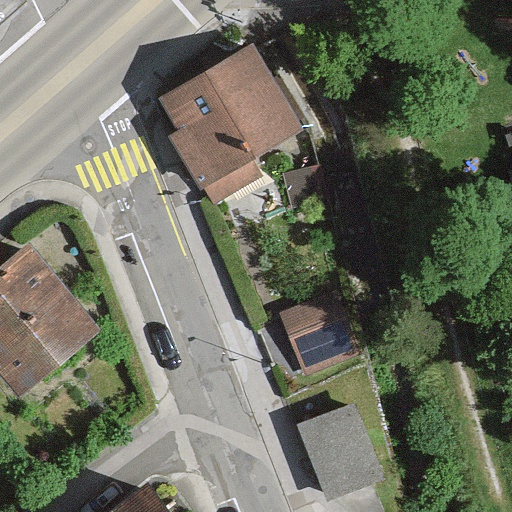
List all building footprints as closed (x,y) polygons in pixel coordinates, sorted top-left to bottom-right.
[(256,52),(164,103),(184,140),(166,150),(196,203),(306,142),(256,52)] [(92,316),(25,243),(0,266),(0,343),(28,374),(92,316)] [(339,289),(281,312),(312,389),(370,365),(339,289)] [(360,410),(302,433),(332,507),(390,483),(360,410)] [(173,511),(150,481),(109,511),(173,511)]
